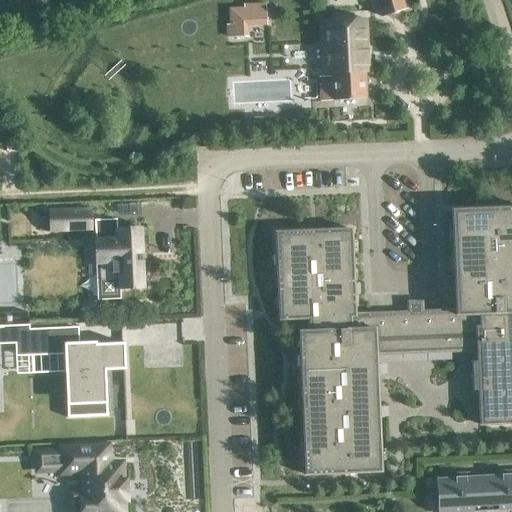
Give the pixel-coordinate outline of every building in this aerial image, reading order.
[(375,0),(381,16),(404,8),(400,0),(375,0)] [(364,19),(324,21),(327,74),(331,74),(332,101),(366,99),(364,72),(366,72),(364,19)] [(95,243),(96,257),(96,265),(102,265),(102,277),(117,277),(118,289),(144,288),(141,228),(117,230),(116,227),(111,228),(102,221),(98,221),(98,220),(90,221),(89,208),(49,210),(50,232),(90,230),(90,229),(94,229),(95,243)] [(351,230),(276,233),(276,256),(279,255),(280,266),(277,266),(278,298),(281,298),(282,309),(279,309),(279,319),(308,318),(309,332),(299,332),(300,356),(303,356),(303,367),(301,368),(302,399),(305,399),(305,411),(302,411),(304,442),(306,442),(307,453),(304,453),(305,474),(380,471),(380,461),(376,461),(376,450),(379,450),(378,418),(374,418),(374,407),(377,407),(376,376),(373,376),(372,365),(376,365),(375,354),(476,350),(477,361),(482,361),(483,392),(478,392),(480,425),(511,423),(511,208),(452,211),(452,228),(455,227),(456,242),(453,243),(454,257),(456,257),(457,271),(454,271),(456,311),(421,312),(421,303),(407,304),(408,313),(354,315),(353,295),(350,295),(350,284),(353,284),(352,252),(348,252),(348,241),(351,241),(351,230)] [(105,370),(123,369),(122,344),(78,346),(77,328),(28,330),(28,326),(3,327),(4,344),(15,343),(16,356),(65,354),(66,371),(67,399),(80,399),(80,417),(107,416),(105,370)] [(107,447),(60,449),(61,472),(84,472),(84,495),(71,495),(71,511),(122,511),(122,501),(125,501),(124,481),(121,481),(120,464),(107,465),(107,447)] [(480,511),(511,510),(511,474),(435,478),(436,511),(480,511)]
